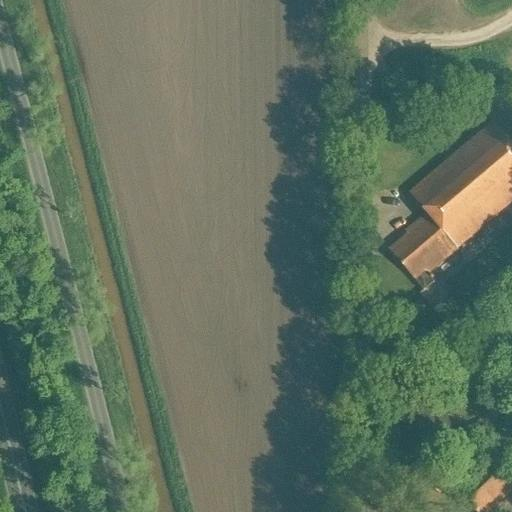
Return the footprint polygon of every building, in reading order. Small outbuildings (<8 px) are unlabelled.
[(404,241),(391,253),(425,292),(434,284),(428,277),(511,204),(511,145),(494,124),(410,196),(428,216),(407,235),(411,240),(406,244),(404,241)] [(494,367),(473,343),(456,359),(477,382),(494,367)] [(422,397),(398,419),(430,454),(454,432),(422,397)] [(500,420),(491,411),(476,426),(485,435),(500,420)] [(473,511),(490,511),(511,491),(511,480),(484,451),(476,459),(487,471),(460,497),(473,511)]
